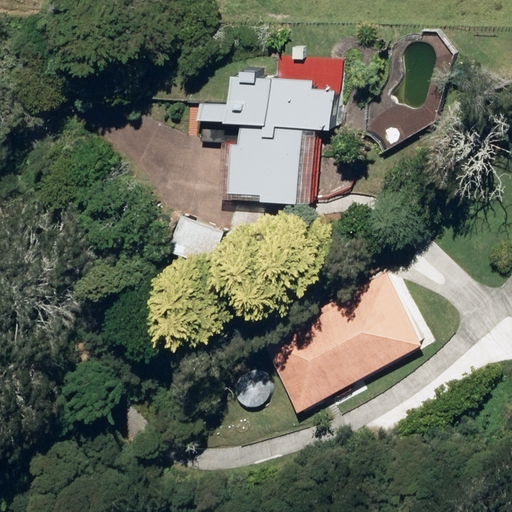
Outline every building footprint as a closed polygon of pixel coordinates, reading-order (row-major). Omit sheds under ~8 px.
[(297,56),(308,56),(308,44),(297,43),(297,56)] [(456,79),(475,83),(478,64),(460,61),(456,79)] [(208,97),(208,112),(252,114),(251,135),(244,135),(242,181),(273,183),(273,191),(310,193),(314,116),(343,118),(345,81),(322,80),(322,74),(265,71),(265,64),(249,63),(249,70),(237,70),(236,98),(208,97)] [(190,213),(180,244),(220,257),(230,225),(190,213)] [(237,249),(228,246),(225,256),(234,259),(237,249)] [(275,339),(312,402),(425,336),(388,272),(275,339)]
